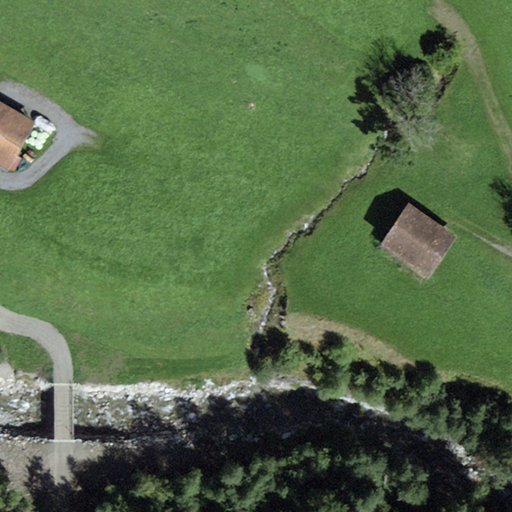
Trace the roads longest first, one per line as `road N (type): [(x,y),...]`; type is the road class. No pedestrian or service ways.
road 1 (track): [(61,511),(77,384),(69,357),(0,322)]
road 2 (track): [(511,166),(474,59),(437,7)]
